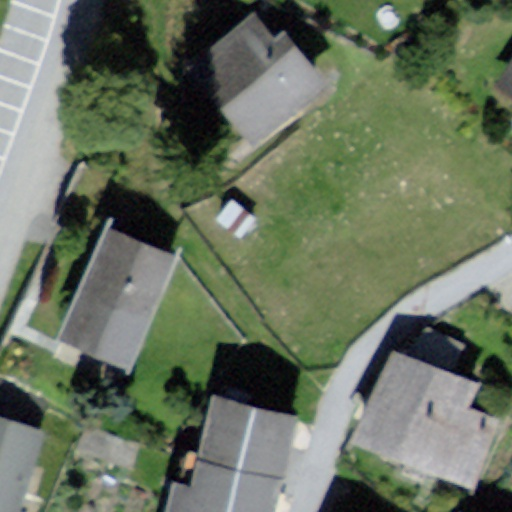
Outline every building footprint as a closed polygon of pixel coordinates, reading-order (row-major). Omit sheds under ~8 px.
[(247,14),(185,59),(244,141),(326,82),(283,23),(264,37),(247,14)] [(511,66),(496,90),(511,101),(511,66)] [(174,263),(105,231),(54,341),(123,373),(174,263)] [(481,386),(392,346),(351,439),(474,493),(505,422),(471,407),(481,386)] [(277,511),(302,415),(212,392),(189,483),(170,479),(161,511),(277,511)] [(18,511),(42,442),(0,428),(0,511),(18,511)] [(474,511),(445,503),(441,511),(474,511)]
